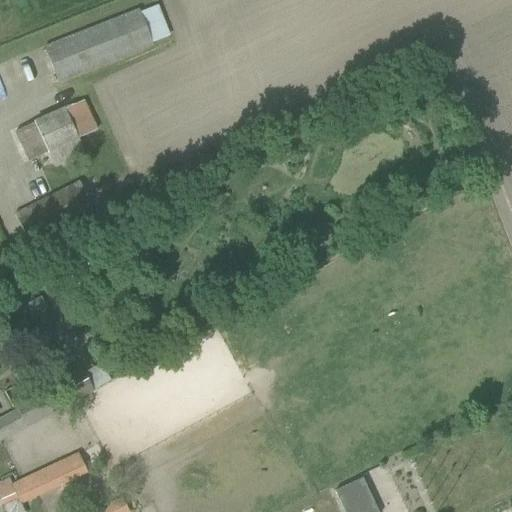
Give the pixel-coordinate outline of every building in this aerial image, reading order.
[(58,85),(90,73),(152,48),(137,10),(43,47),(58,85)] [(97,131),(84,101),(13,132),(27,163),(48,154),(54,168),(85,154),(78,139),(97,131)] [(28,245),(93,212),(77,181),(13,214),(28,245)] [(34,327),(50,319),(40,302),(19,314),(23,322),(29,319),(34,327)] [(0,440),(59,409),(90,392),(79,371),(14,406),(17,411),(0,419),(0,440)] [(87,474),(78,453),(11,484),(8,479),(0,482),(0,499),(4,508),(17,502),(19,506),(87,474)] [(376,511),(361,479),(334,492),(343,511),(376,511)] [(128,511),(120,498),(95,511),(128,511)]
